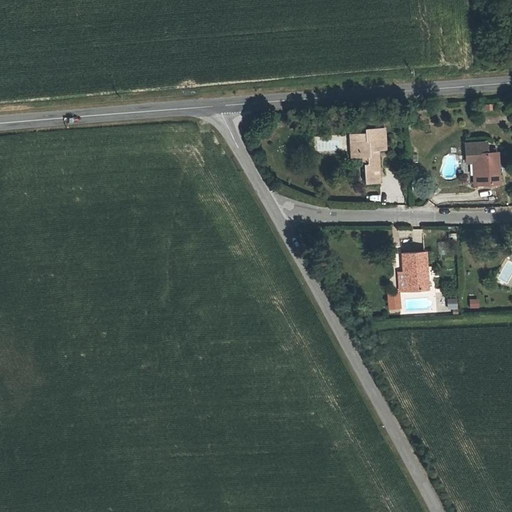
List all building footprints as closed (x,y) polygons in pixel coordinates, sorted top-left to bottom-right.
[(357,147),(353,147),(354,158),(364,157),(366,184),(381,183),(379,150),(387,149),(386,128),(367,129),(367,133),(356,133),(357,147)] [(501,153),(498,153),(491,154),(491,150),(490,143),(469,144),(470,155),(475,154),(479,154),(481,186),(503,185),(501,153)] [(405,277),(407,295),(426,294),(424,258),(401,259),(402,278),(405,277)] [(447,309),(457,309),(458,298),(447,298),(447,309)] [(470,307),(479,307),(479,298),(470,298),(470,307)]
